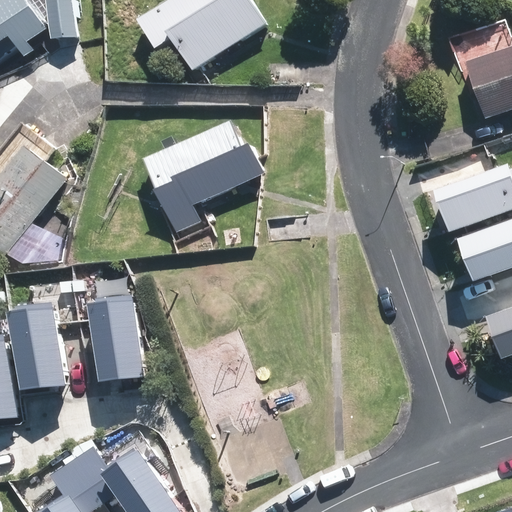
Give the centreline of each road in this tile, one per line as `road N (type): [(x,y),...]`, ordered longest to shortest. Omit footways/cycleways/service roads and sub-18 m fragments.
road 1 (residential): [(460,454),(366,165),(364,62),(382,0)]
road 2 (residential): [(460,454),(323,511)]
